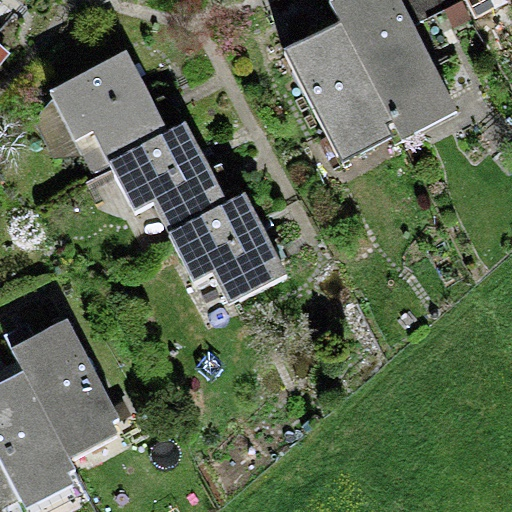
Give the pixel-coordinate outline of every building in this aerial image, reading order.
[(398,0),(338,0),(329,5),(340,29),(388,122),(448,92),(412,26),(398,0)] [(398,0),(412,26),(437,13),(430,0),(398,0)] [(430,0),(437,13),(461,1),(460,0),(430,0)] [(340,29),(283,58),(340,168),(397,139),(388,122),(340,29)] [(121,51),(57,88),(99,160),(163,123),(121,51)] [(177,115),(113,155),(166,240),(230,200),(177,115)] [(236,199),(172,236),(214,308),(278,271),(236,199)] [(68,323),(13,352),(25,375),(76,472),(131,443),(68,323)] [(25,375),(0,387),(0,469),(18,503),(22,511),(38,511),(84,488),(76,472),(25,375)] [(0,511),(18,503),(0,469),(0,511)]
